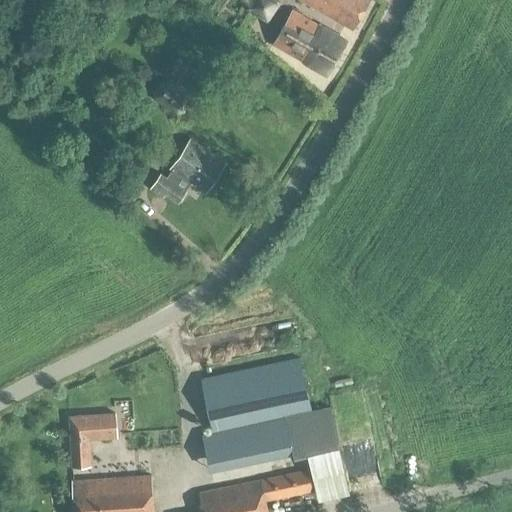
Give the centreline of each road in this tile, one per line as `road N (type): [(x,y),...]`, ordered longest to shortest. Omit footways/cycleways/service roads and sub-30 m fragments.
road 1 (unclassified): [(0,403),(152,327),(228,274),(343,111),(402,0)]
road 2 (unclassified): [(511,475),(380,511)]
